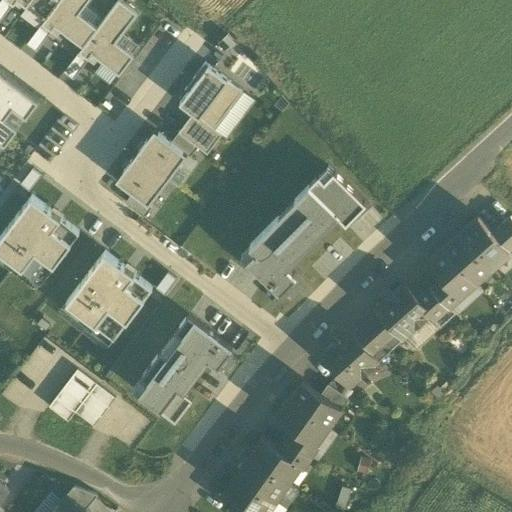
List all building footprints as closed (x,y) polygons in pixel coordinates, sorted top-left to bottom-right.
[(0,0),(0,20),(14,3),(10,0),(0,0)] [(10,0),(14,3),(15,0),(19,0),(23,3),(26,5),(45,19),(59,0),(10,0)] [(61,31),(82,47),(97,28),(78,14),(86,4),(88,0),(59,0),(45,19),(41,24),(51,31),(55,26),(61,31)] [(82,47),(79,52),(88,59),(92,54),(98,59),(101,62),(117,74),(119,75),(134,56),(116,43),(115,42),(137,13),(119,0),(118,0),(104,18),(97,28),(82,47)] [(104,18),(86,4),(78,14),(97,28),(104,18)] [(51,31),(41,24),(27,43),(36,50),(51,31)] [(55,26),(51,31),(57,36),(61,31),(55,26)] [(142,46),(123,33),(116,43),(134,56),(142,46)] [(228,33),(218,42),(227,52),(237,43),(228,33)] [(79,52),(64,71),(74,78),(88,59),(79,52)] [(92,54),(88,59),(94,64),(98,59),(92,54)] [(205,61),(193,78),(196,80),(188,91),(179,102),(193,112),(214,128),(243,90),(228,79),(229,78),(209,63),(208,64),(205,61)] [(117,74),(101,62),(94,71),(110,83),(117,74)] [(0,119),(3,122),(4,121),(12,110),(25,120),(38,104),(0,75),(0,119)] [(185,88),(188,91),(196,80),(193,78),(185,88)] [(256,100),(243,90),(214,128),(222,134),(227,138),(256,100)] [(4,121),(17,131),(25,120),(12,110),(4,121)] [(56,124),(74,132),(78,120),(61,112),(56,124)] [(207,153),(222,134),(214,128),(193,112),(178,132),(198,146),(207,153)] [(0,144),(4,148),(17,131),(4,121),(3,122),(0,119),(0,144)] [(168,179),(187,153),(171,141),(154,128),(135,154),(168,179)] [(190,155),(198,146),(178,132),(171,141),(187,153),(190,155)] [(199,162),(190,155),(187,153),(168,179),(180,188),(199,162)] [(168,179),(135,154),(116,179),(133,192),(148,204),(168,179)] [(328,165),(319,174),(324,180),(333,171),(328,165)] [(32,167),(20,183),(29,191),(42,174),(32,167)] [(334,170),(333,171),(324,180),(319,174),(309,184),(340,214),(338,216),(346,223),(366,203),(334,170)] [(340,214),(309,184),(294,199),(300,204),(284,221),(278,215),(250,244),(255,250),(247,259),(246,259),(280,292),(296,275),(288,267),(282,262),(333,210),(338,216),(340,214)] [(148,204),(133,192),(125,201),(145,216),(152,206),(148,204)] [(31,194),(0,236),(0,251),(41,282),(80,231),(31,194)] [(300,204),(294,199),(278,215),(284,221),(300,204)] [(282,262),(288,267),(338,216),(333,210),(282,262)] [(492,231),(478,215),(461,231),(492,266),(509,251),(492,231)] [(501,223),(511,235),(511,217),(510,215),(501,223)] [(492,231),(509,251),(511,248),(511,235),(501,223),(492,231)] [(461,231),(444,246),(476,281),(492,266),(461,231)] [(241,253),(247,259),(255,250),(250,244),(241,253)] [(449,304),(476,281),(444,246),(427,261),(441,276),(432,285),(449,304)] [(153,286),(105,250),(66,301),(114,337),(153,286)] [(41,282),(0,251),(0,261),(36,288),(41,282)] [(178,279),(168,271),(155,288),(166,296),(178,279)] [(380,311),(403,336),(403,335),(428,313),(431,311),(418,297),(404,281),(376,306),(380,311)] [(484,291),(476,281),(449,304),(455,312),(457,314),(484,291)] [(428,313),(440,326),(455,312),(432,285),(418,297),(431,311),(428,313)] [(109,344),(114,337),(66,301),(61,307),(109,344)] [(368,321),(392,348),(405,337),(403,335),(403,336),(380,311),(368,321)] [(176,331),(182,335),(195,318),(188,313),(175,330),(176,331)] [(415,348),(440,326),(428,313),(403,335),(405,337),(415,348)] [(232,347),(195,318),(182,335),(168,354),(147,381),(139,391),(139,392),(161,409),(178,386),(203,354),(208,358),(218,365),(232,347)] [(378,361),(392,348),(368,321),(355,333),(377,358),(376,359),(378,361)] [(323,353),(349,383),(376,359),(377,358),(355,333),(351,329),(323,353)] [(162,349),(168,354),(182,335),(176,331),(162,349)] [(141,377),(147,381),(168,354),(162,349),(161,349),(140,376),(141,377)] [(178,386),(184,390),(208,358),(203,354),(178,386)] [(97,382),(78,367),(70,377),(90,391),(97,382)] [(90,391),(70,377),(63,386),(82,401),(90,391)] [(147,381),(141,377),(133,387),(139,391),(147,381)] [(303,380),(290,398),(328,425),(341,407),(321,393),(303,380)] [(90,391),(109,406),(116,396),(97,382),(90,391)] [(321,393),(341,407),(348,397),(327,383),(321,393)] [(82,401),(63,386),(56,396),(75,410),(82,401)] [(184,390),(178,386),(161,409),(176,420),(193,397),(184,390)] [(82,401),(102,415),(109,406),(90,391),(82,401)] [(75,410),(56,396),(49,405),(68,420),(75,410)] [(295,430),(288,439),(310,455),(318,443),(316,442),(328,425),(290,398),(277,417),(295,430)] [(102,415),(82,401),(75,410),(94,425),(102,415)] [(338,432),(328,425),(316,442),(318,443),(310,455),(318,461),(338,432)] [(263,436),(250,455),(288,482),(300,465),(301,467),(310,455),(288,439),(281,449),(263,436)] [(250,455),(237,473),(275,500),(288,482),(250,455)] [(371,458),(360,456),(357,471),(368,474),(371,458)] [(266,511),(275,500),(237,473),(224,491),(241,503),(235,511),(266,511)] [(288,482),(275,500),(286,508),(299,490),(288,482)] [(65,495),(66,495),(67,494),(85,509),(98,494),(74,485),(65,495)] [(335,507),(344,510),(351,489),(342,486),(335,507)] [(34,511),(52,511),(62,501),(51,491),(34,511)] [(67,494),(66,495),(62,501),(52,511),(88,511),(85,509),(67,494)] [(283,511),(286,508),(275,500),(266,511),(283,511)]
